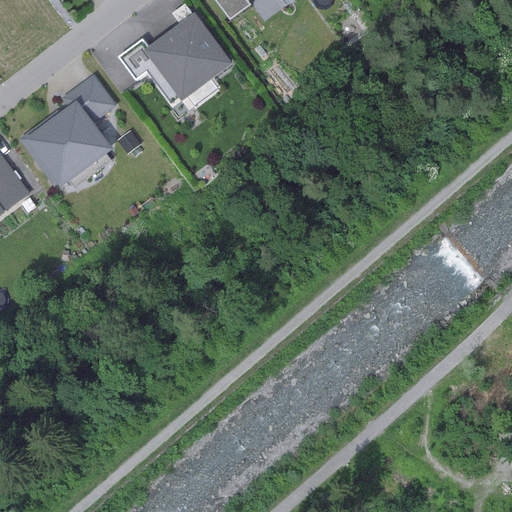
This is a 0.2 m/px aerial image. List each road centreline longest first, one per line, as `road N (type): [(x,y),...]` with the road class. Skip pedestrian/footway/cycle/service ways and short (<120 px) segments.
road 1 (track): [(75,511),(511,136)]
road 2 (track): [(430,380),(278,511)]
road 3 (residential): [(131,0),(0,100)]
